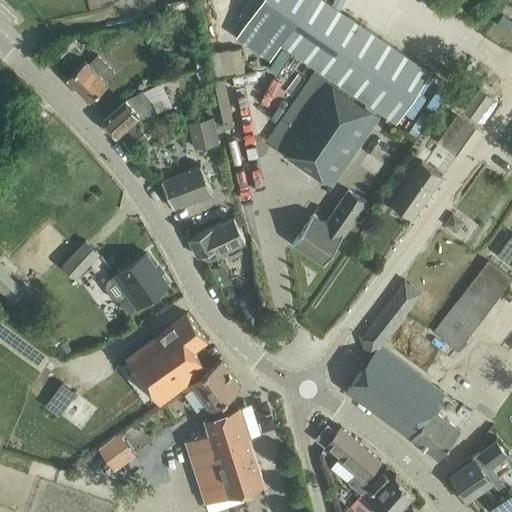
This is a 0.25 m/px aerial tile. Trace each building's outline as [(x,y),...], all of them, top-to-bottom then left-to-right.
[(397,119),(430,70),(327,0),(259,0),(247,18),(397,119)] [(182,23),(185,38),(179,40),(183,56),(199,52),(188,10),(174,13),(176,24),(182,23)] [(54,49),(61,56),(76,42),(68,34),(54,49)] [(97,53),(87,62),(84,59),(67,77),(89,100),(107,82),(105,80),(114,71),(97,53)] [(472,95),(489,73),(475,62),(458,84),(472,95)] [(314,70),(267,139),(332,184),(379,115),(314,70)] [(225,77),(214,79),(222,118),(233,116),(225,77)] [(128,99),(103,120),(116,136),(131,123),(140,116),(170,102),(164,85),(141,93),(128,99)] [(480,87),(465,108),(478,117),(493,96),(480,87)] [(439,140),(457,153),(476,127),(458,114),(439,140)] [(218,141),(212,116),(188,121),(194,146),(218,141)] [(123,139),(131,148),(146,136),(138,127),(123,139)] [(392,203),(396,206),(412,218),(443,175),(422,161),(392,203)] [(198,165),(180,173),(161,180),(173,208),(212,191),(198,165)] [(366,200),(348,188),(326,221),(313,212),(293,241),(323,262),(346,229),(347,229),(366,200)] [(453,213),(445,223),(456,231),(463,220),(453,213)] [(232,215),(206,228),(188,237),(198,255),(204,252),(207,258),(245,239),(232,215)] [(72,254),(63,263),(76,276),(85,267),(99,252),(85,239),(72,254)] [(107,279),(106,287),(114,297),(124,298),(120,301),(127,311),(168,283),(146,252),(107,279)] [(487,259),(458,297),(434,328),(458,346),(511,277),(487,259)] [(0,288),(14,302),(26,290),(0,264),(0,288)] [(381,342),(420,290),(404,278),(360,337),(368,360),(346,389),(438,457),(450,441),(473,411),(462,403),(455,412),(451,409),(456,402),(443,391),(444,389),(381,342)] [(231,283),(222,286),(228,301),(237,297),(231,283)] [(187,311),(127,355),(160,400),(207,366),(195,349),(208,339),(187,311)] [(241,385),(221,358),(183,385),(198,407),(207,400),(212,406),(241,385)] [(129,361),(112,371),(124,392),(141,382),(129,361)] [(46,404),(81,431),(98,409),(63,382),(46,404)] [(208,431),(185,439),(205,501),(217,496),(245,486),(264,480),(249,434),(261,430),(251,400),(239,404),(203,416),(208,431)] [(354,472),(350,476),(359,483),(363,478),(364,478),(381,459),(340,425),(327,442),(341,454),(336,460),(339,463),(341,460),(354,472)] [(119,433),(99,447),(113,466),(133,452),(119,433)] [(508,451),(496,435),(468,457),(471,460),(451,476),(468,497),(491,479),(495,483),(501,478),(491,465),(508,451)] [(371,500),(370,501),(381,511),(415,511),(412,506),(411,507),(405,502),(416,491),(396,473),(392,477),(384,470),(363,492),(371,500)]
